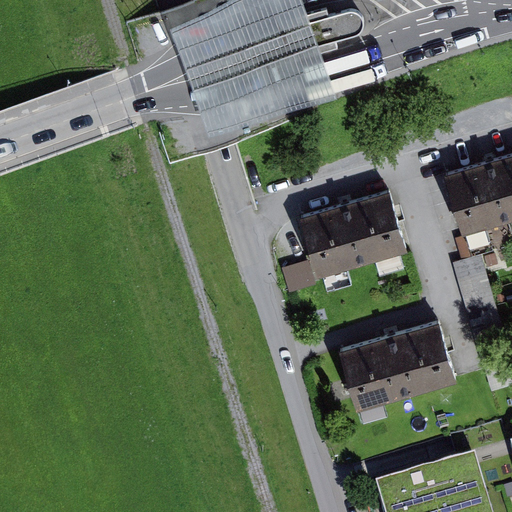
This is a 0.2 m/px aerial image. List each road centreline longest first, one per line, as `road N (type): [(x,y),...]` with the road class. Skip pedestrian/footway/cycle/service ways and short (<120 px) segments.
road 1 (residential): [(179,0),(336,511)]
road 2 (primary): [(154,91),(228,93),(271,83),(400,43),(473,0)]
road 3 (primary): [(295,0),(240,23),(154,91)]
road 4 (primary): [(154,91),(0,146)]
